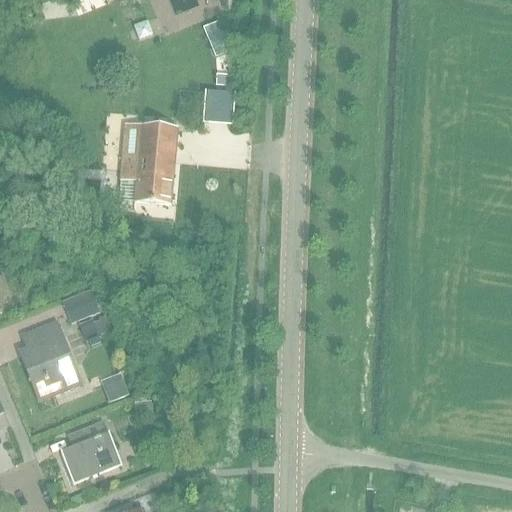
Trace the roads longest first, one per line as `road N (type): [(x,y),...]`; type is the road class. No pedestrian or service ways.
road 1 (tertiary): [(288,453),(306,0)]
road 2 (unclassified): [(511,485),(288,453)]
